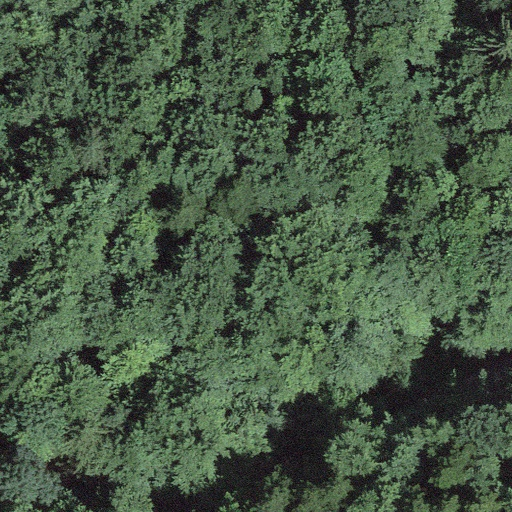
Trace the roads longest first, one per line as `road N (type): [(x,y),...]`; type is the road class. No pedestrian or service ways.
road 1 (track): [(511,373),(349,447),(155,511)]
road 2 (track): [(157,509),(0,440)]
